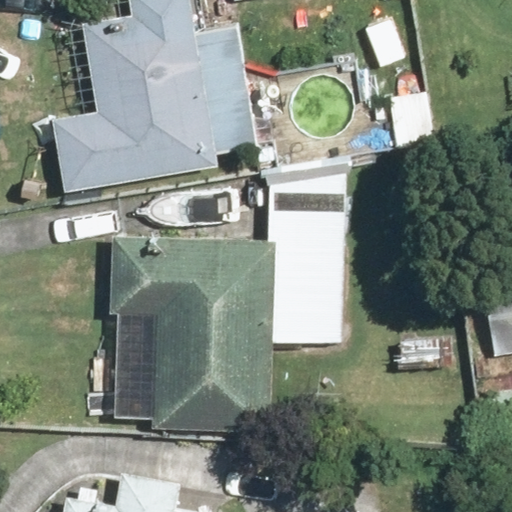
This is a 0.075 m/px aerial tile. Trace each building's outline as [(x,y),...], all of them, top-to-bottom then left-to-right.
[(70,113),(83,189),(233,163),(231,152),(276,144),(254,15),(211,22),(207,0),(146,0),(147,7),(96,16),(112,106),(70,113)] [(368,16),(331,22),(338,69),(376,63),(368,16)] [(353,336),(361,171),(289,167),(285,237),(124,229),(114,417),(277,425),(282,333),(353,336)] [(511,277),(494,280),(506,355),(511,354),(511,277)] [(511,385),(494,388),(503,462),(511,461),(511,385)] [(186,475),(99,465),(94,511),(65,509),(64,511),(229,511),(230,511),(183,506),(186,475)]
